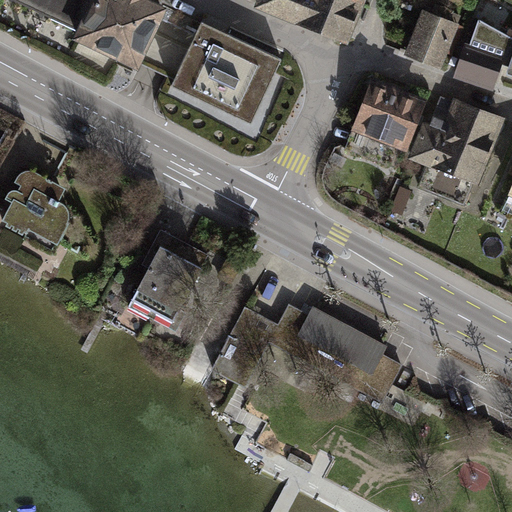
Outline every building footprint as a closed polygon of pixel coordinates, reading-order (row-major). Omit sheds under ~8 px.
[(13,0),(75,28),(72,35),(139,65),(166,6),(152,0),(13,0)] [(345,40),(359,7),(341,0),(259,0),(258,6),(345,40)] [(458,24),(424,12),(410,51),(443,63),(458,24)] [(283,66),(205,30),(178,90),(255,126),(283,66)] [(504,49),(469,38),(458,71),(493,82),(504,49)] [(418,102),(375,85),(353,141),(395,157),(418,102)] [(478,116),(452,105),(429,164),(454,174),(478,116)] [(503,126),(478,116),(454,174),(480,184),(503,126)] [(71,195),(21,169),(0,208),(0,221),(45,245),(71,195)] [(209,259),(157,232),(128,285),(180,313),(209,259)] [(268,338),(382,399),(390,383),(391,381),(401,363),(375,349),(378,343),(314,309),(311,316),(289,304),(279,324),(246,307),(214,366),(217,368),(245,382),(268,338)]
